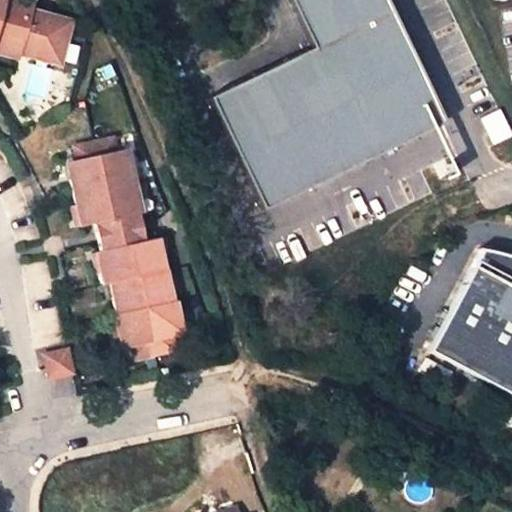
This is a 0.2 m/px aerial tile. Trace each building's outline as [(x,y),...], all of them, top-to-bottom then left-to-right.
[(0,0),(0,61),(20,66),(21,61),(62,71),(74,27),(32,17),(35,7),(17,3),(18,0),(0,0)] [(444,125),(384,0),(288,0),(311,45),(204,96),(260,212),(444,125)] [(476,117),(488,143),(509,133),(497,107),(476,117)] [(70,163),(84,228),(103,224),(143,216),(146,214),(133,150),(121,152),(118,138),(78,147),(81,161),(70,163)] [(143,216),(103,224),(110,252),(150,243),(143,216)] [(117,316),(125,350),(139,349),(142,362),(176,354),(173,341),(188,337),(181,303),(178,304),(171,273),(170,273),(163,240),(150,243),(110,252),(100,254),(107,286),(114,285),(120,315),(117,316)] [(511,256),(487,249),(436,349),(511,390),(511,256)] [(69,351),(43,357),(49,382),(73,377),(69,351)]
